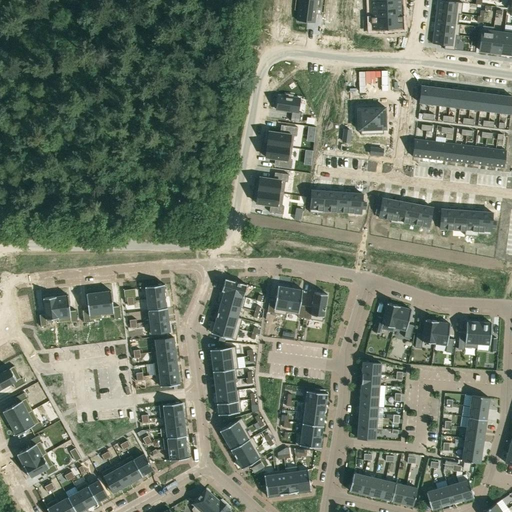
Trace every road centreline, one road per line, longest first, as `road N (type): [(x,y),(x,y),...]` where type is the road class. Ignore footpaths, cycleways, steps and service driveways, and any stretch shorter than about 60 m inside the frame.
road 1 (residential): [(216,263),(233,231),(263,63),(275,55),(412,60)]
road 2 (residential): [(16,332),(6,296),(16,280),(216,263)]
road 3 (residential): [(511,305),(505,427),(478,503),(460,511)]
road 4 (residential): [(327,495),(344,354),(371,280)]
road 5 (residential): [(216,263),(285,263),(371,280)]
road 6 (residential): [(371,280),(441,301),(511,305)]
road 7 (residential): [(196,392),(190,327),(216,263)]
road 8 (residential): [(412,60),(396,179)]
